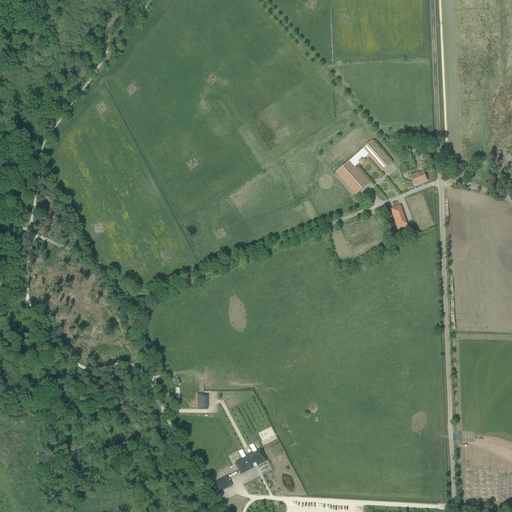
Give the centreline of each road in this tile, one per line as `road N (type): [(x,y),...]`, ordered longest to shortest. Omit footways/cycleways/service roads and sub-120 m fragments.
road 1 (track): [(216,511),(143,373),(121,362),(80,367),(36,311),(27,282),(44,142),(150,0)]
road 2 (unclassified): [(454,511),(440,184)]
road 3 (track): [(440,160),(432,0)]
road 4 (track): [(454,507),(294,499)]
